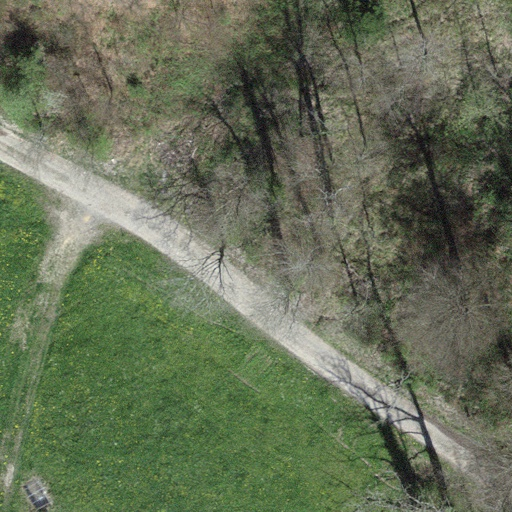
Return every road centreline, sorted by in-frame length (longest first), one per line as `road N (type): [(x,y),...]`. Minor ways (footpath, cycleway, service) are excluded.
road 1 (track): [(0,149),(93,200),(286,329),(511,424)]
road 2 (track): [(93,200),(39,302),(0,477)]
